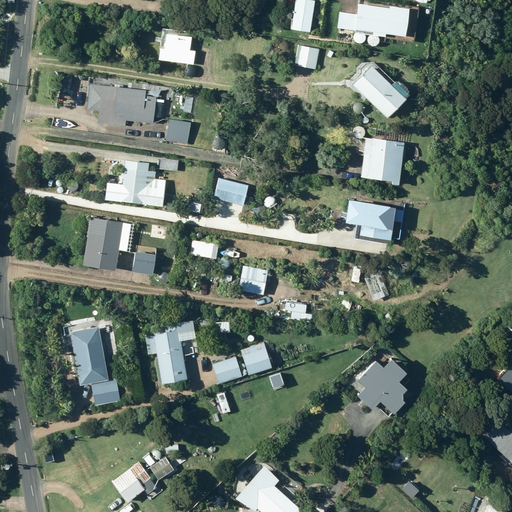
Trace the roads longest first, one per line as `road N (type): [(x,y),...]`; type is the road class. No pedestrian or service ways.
road 1 (tertiary): [(26,0),(0,240)]
road 2 (tertiary): [(0,307),(35,511)]
